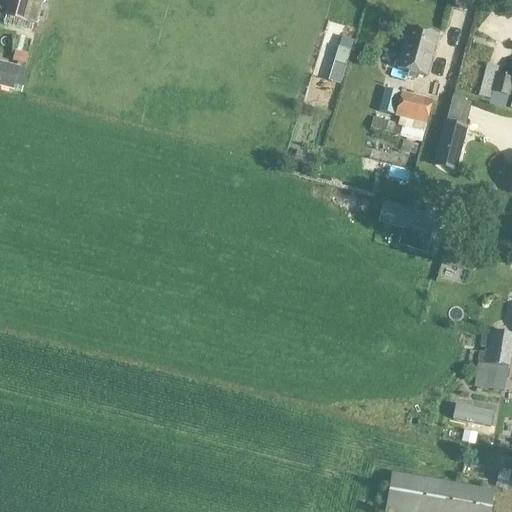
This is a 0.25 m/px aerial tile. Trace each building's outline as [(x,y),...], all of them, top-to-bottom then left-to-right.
[(10,0),(6,18),(23,23),(36,27),(43,0),(10,0)] [(435,35),(406,27),(395,69),(424,77),(435,35)] [(331,35),(327,51),(338,54),(342,39),(331,35)] [(26,53),(13,50),(10,63),(23,67),(26,53)] [(334,71),(337,59),(324,56),(321,67),(334,71)] [(511,80),(496,77),(498,68),(487,65),(479,96),(490,99),(492,93),(508,97),(511,81),(511,80)] [(0,67),(0,89),(17,94),(23,73),(0,67)] [(404,95),(399,118),(430,126),(436,104),(404,95)] [(464,128),(444,123),(438,146),(459,151),(464,128)] [(387,179),(402,184),(406,172),(390,168),(387,179)] [(406,252),(423,257),(432,222),(391,212),(389,226),(412,232),(406,252)] [(444,245),(439,260),(440,260),(439,266),(470,275),(476,255),(444,245)] [(511,259),(478,254),(476,266),(504,270),(502,282),(511,283),(511,259)] [(503,393),(511,340),(511,336),(483,331),(473,388),(503,393)] [(453,405),(450,420),(488,428),(491,413),(453,405)] [(495,487),(511,490),(511,472),(499,469),(495,487)] [(382,511),(488,511),(491,492),(389,475),(382,511)]
